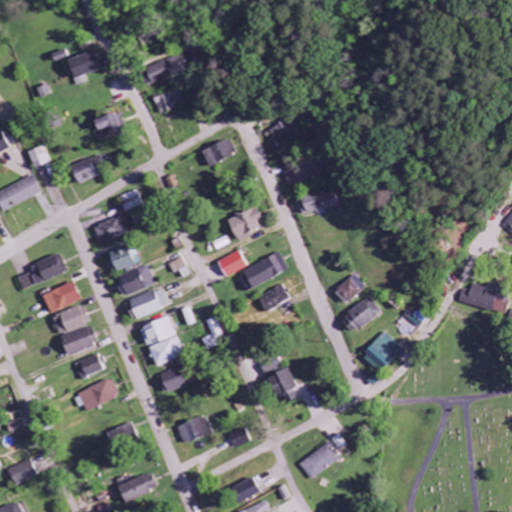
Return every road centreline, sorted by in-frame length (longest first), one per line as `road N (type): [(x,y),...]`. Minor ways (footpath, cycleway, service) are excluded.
road 1 (residential): [(361,397),(356,324),(388,0)]
road 2 (residential): [(194,511),(71,216)]
road 3 (residential): [(228,125),(241,125),(255,145),(361,397)]
road 4 (residential): [(275,443),(161,164)]
road 5 (residential): [(184,491),(361,397),(444,400)]
road 6 (residential): [(228,125),(0,258)]
road 7 (residential): [(0,329),(75,511)]
road 8 (residential): [(161,164),(145,113),(88,0)]
road 9 (residential): [(457,290),(406,368),(361,397)]
